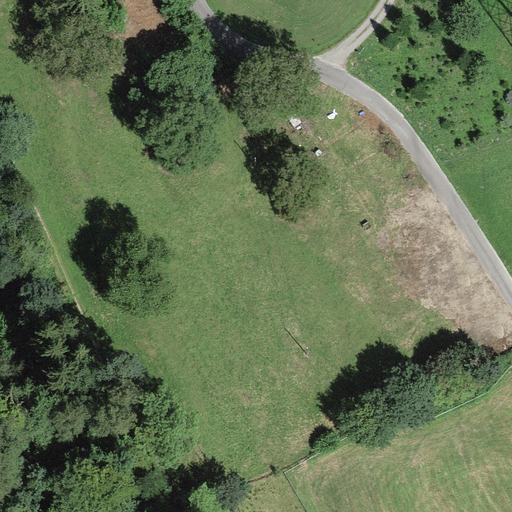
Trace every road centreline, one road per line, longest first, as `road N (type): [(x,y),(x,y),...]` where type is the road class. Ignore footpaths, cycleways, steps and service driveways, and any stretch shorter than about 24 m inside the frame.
road 1 (track): [(511,302),(418,148),(373,99),(322,65),(238,43),(200,0)]
road 2 (track): [(148,511),(110,437),(0,149)]
